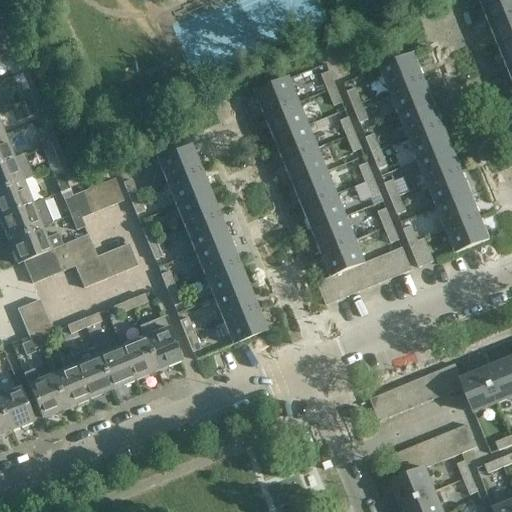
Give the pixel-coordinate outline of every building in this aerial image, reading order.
[(511,0),(487,0),(481,3),(490,27),(511,17),(511,0)] [(511,17),(490,27),(500,49),(511,44),(511,17)] [(0,25),(0,57),(4,56),(11,53),(0,25)] [(511,44),(500,49),(509,72),(511,71),(511,44)] [(13,52),(11,53),(4,56),(10,72),(19,68),(13,52)] [(413,56),(380,70),(389,94),(423,80),(413,56)] [(328,92),(337,89),(330,73),(322,76),(328,92)] [(290,80),(256,94),(266,118),(300,104),(290,80)] [(423,80),(389,94),(399,117),(432,103),(423,80)] [(25,82),(16,86),(23,102),(32,99),(25,82)] [(334,108),(343,104),(337,89),(328,92),(334,108)] [(356,89),(347,93),(353,109),(362,105),(356,89)] [(29,118),(38,114),(32,99),(23,102),(29,118)] [(432,103),(399,117),(408,140),(442,126),(432,103)] [(300,104),(266,118),(275,141),(309,127),(300,104)] [(362,105),(353,109),(355,112),(360,125),(369,121),(364,108),(362,105)] [(347,138),(356,134),(346,111),(337,115),(347,138)] [(442,126),(408,140),(418,163),(451,149),(442,126)] [(309,127),(275,141),(285,163),(291,161),(318,150),(309,127)] [(50,144),(44,128),(35,132),(41,148),(50,144)] [(354,154),(362,151),(362,150),(356,134),(347,138),(354,154)] [(375,135),(366,139),(372,154),(381,151),(375,135)] [(3,137),(0,138),(0,165),(13,160),(3,137)] [(57,161),(50,144),(41,148),(51,171),(60,167),(57,161)] [(189,147),(155,161),(165,185),(199,171),(189,147)] [(451,149),(418,163),(427,185),(461,172),(451,149)] [(318,150),(291,161),(285,163),(294,186),(328,172),(318,150)] [(372,154),(375,161),(379,171),(387,167),(381,151),(372,154)] [(25,155),(13,160),(0,165),(0,192),(22,183),(34,178),(25,155)] [(366,184),(374,180),(368,164),(359,168),(366,184)] [(68,190),(60,167),(51,171),(60,194),(68,190)] [(199,171),(165,185),(174,208),(208,194),(199,171)] [(328,172),(294,186),(304,209),(337,195),(328,172)] [(461,172),(427,185),(436,208),(470,195),(461,172)] [(372,199),(380,196),(381,196),(374,180),(366,184),(372,199)] [(129,200),(138,196),(131,181),(122,185),(129,200)] [(385,185),(391,201),(400,197),(393,181),(385,185)] [(22,183),(0,192),(0,218),(32,206),(22,183)] [(114,183),(104,187),(113,209),(123,205),(114,183)] [(104,187),(93,191),(102,214),(113,209),(104,187)] [(83,195),(72,200),(68,190),(60,194),(70,217),(78,213),(81,222),(92,218),(83,195)] [(93,191),(83,195),(92,218),(102,214),(93,191)] [(208,194),(174,208),(184,231),(217,217),(208,194)] [(337,195),(304,209),(313,232),(347,218),(337,195)] [(470,195),(436,208),(446,231),(479,218),(470,195)] [(135,216),(136,216),(144,213),(138,196),(129,200),(135,216)] [(391,201),(398,216),(406,213),(400,197),(391,201)] [(43,201),(32,206),(0,218),(0,223),(8,242),(41,229),(52,224),(43,201)] [(384,229),(393,226),(387,210),(378,213),(384,229)] [(87,237),(81,222),(78,213),(70,217),(79,240),(87,237)] [(217,217),(184,231),(193,254),(227,240),(217,217)] [(347,218),(313,232),(322,255),(356,241),(347,218)] [(479,218),(446,231),(455,255),(489,241),(479,218)] [(391,245),(399,242),(400,241),(393,226),(384,229),(391,245)] [(147,246),(156,242),(150,227),(141,231),(147,246)] [(412,227),(403,230),(410,247),(419,244),(412,227)] [(41,229),(8,242),(18,266),(24,263),(33,259),(44,255),(55,251),(62,248),(57,237),(47,242),(41,229)] [(79,240),(65,246),(69,257),(91,248),(87,237),(79,240)] [(227,240),(193,254),(203,277),(236,263),(227,240)] [(356,241),(322,255),(332,278),(339,276),(349,271),(360,267),(366,265),(356,241)] [(425,241),(419,244),(410,247),(420,270),(434,264),(425,241)] [(154,262),(155,262),(163,258),(156,242),(147,246),(154,262)] [(62,248),(55,251),(64,273),(74,269),(69,257),(65,246),(63,247),(62,248)] [(127,247),(117,251),(126,273),(136,269),(127,247)] [(91,248),(69,257),(74,269),(96,260),(91,248)] [(402,250),(391,254),(401,277),(411,272),(402,250)] [(55,251),(44,255),(53,278),(64,273),(55,251)] [(126,273),(117,251),(106,256),(115,278),(126,273)] [(391,254),(381,258),(390,281),(401,277),(391,254)] [(53,278),(44,255),(33,259),(42,282),(53,278)] [(115,278),(106,256),(96,260),(101,271),(105,282),(115,278)] [(381,258),(370,263),(380,285),(390,281),(381,258)] [(42,282),(33,259),(24,263),(33,286),(42,282)] [(96,260),(74,269),(79,280),(101,271),(96,260)] [(236,263),(203,277),(212,300),(246,286),(236,263)] [(366,265),(360,267),(369,290),(380,285),(370,263),(366,265)] [(360,267),(349,271),(359,294),(369,290),(360,267)] [(101,271),(79,280),(83,291),(105,282),(101,271)] [(349,271),(339,276),(348,298),(359,294),(349,271)] [(166,292),(175,288),(169,273),(160,277),(166,292)] [(332,278),(328,280),(338,303),(348,298),(339,276),(332,278)] [(328,280),(318,284),(327,307),(338,303),(328,280)] [(246,286),(212,300),(222,323),(255,309),(246,286)] [(166,292),(173,308),(182,305),(175,288),(166,292)] [(147,305),(143,296),(128,302),(132,311),(147,305)] [(16,311),(21,322),(44,312),(39,302),(16,311)] [(132,311),(128,302),(112,309),(116,317),(132,311)] [(255,309),(222,323),(232,347),(265,333),(255,309)] [(44,312),(21,322),(25,333),(48,323),(44,312)] [(101,323),(98,315),(82,321),(86,330),(101,323)] [(185,338),(193,335),(187,320),(179,323),(185,338)] [(86,330),(82,321),(66,328),(70,336),(86,330)] [(48,323),(25,333),(29,343),(37,340),(52,333),(48,323)] [(167,331),(144,340),(157,374),(181,364),(167,331)] [(52,333),(37,340),(40,348),(56,342),(52,333)] [(185,338),(191,354),(200,351),(193,335),(185,338)] [(37,340),(29,343),(20,347),(24,355),(40,348),(37,340)] [(144,340),(121,350),(134,383),(157,374),(144,340)] [(121,350),(98,359),(111,392),(134,383),(121,350)] [(98,359),(85,364),(81,352),(70,356),(89,402),(111,392),(98,359)] [(59,361),(64,373),(52,378),(66,411),(89,402),(70,356),(59,361)] [(511,375),(507,362),(484,372),(497,406),(511,399),(511,375)] [(455,368),(444,372),(453,395),(464,390),(460,381),(455,368)] [(52,378),(39,383),(34,372),(23,376),(28,387),(42,421),(66,411),(52,378)] [(444,372),(434,376),(443,399),(453,395),(444,372)] [(484,372),(460,381),(464,390),(474,415),(497,406),(484,372)] [(434,376),(423,380),(432,403),(443,399),(434,376)] [(423,380),(413,385),(422,407),(432,403),(423,380)] [(413,385),(402,389),(411,412),(422,407),(413,385)] [(402,389),(392,393),(401,416),(411,412),(402,389)] [(19,392),(0,399),(0,413),(9,435),(32,425),(19,392)] [(392,393),(381,397),(390,420),(401,416),(392,393)] [(381,397),(371,402),(380,424),(390,420),(381,397)] [(0,413),(0,438),(9,435),(0,413)] [(468,427),(457,431),(466,452),(477,448),(468,427)] [(466,452),(457,431),(447,435),(455,457),(466,452)] [(447,435),(436,440),(445,461),(455,457),(447,435)] [(511,446),(511,441),(510,437),(495,443),(499,452),(511,446)] [(436,440),(425,444),(434,466),(445,461),(436,440)] [(425,444),(415,449),(424,470),(425,469),(434,466),(425,444)] [(415,449),(404,453),(413,474),(424,470),(415,449)] [(394,457),(402,479),(413,474),(404,453),(394,457)] [(511,455),(501,460),(505,468),(511,465),(511,455)] [(501,460),(485,466),(488,475),(505,468),(501,460)] [(463,481),(472,478),(465,462),(457,465),(463,481)] [(413,474),(402,479),(391,483),(401,507),(435,493),(425,469),(424,470),(413,474)] [(470,497),(479,493),(472,478),(463,481),(470,497)] [(442,511),(435,493),(401,507),(403,511),(442,511)] [(511,511),(511,503),(495,511),(511,511)]
